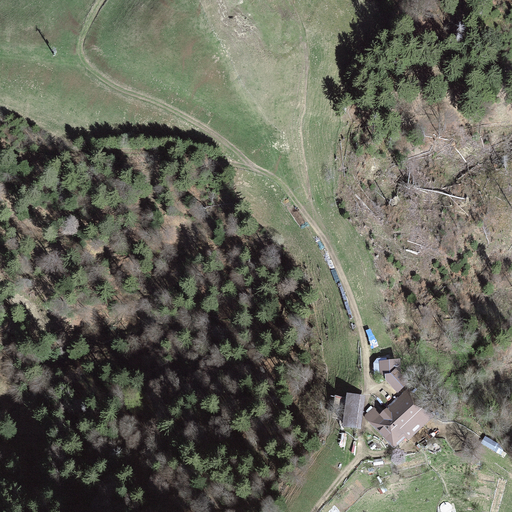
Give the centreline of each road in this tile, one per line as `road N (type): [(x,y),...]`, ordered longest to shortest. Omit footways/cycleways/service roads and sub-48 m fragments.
road 1 (track): [(317,230),(278,180),(230,162),(175,151),(0,155)]
road 2 (track): [(316,511),(354,461),(366,396),(362,332),(317,230)]
